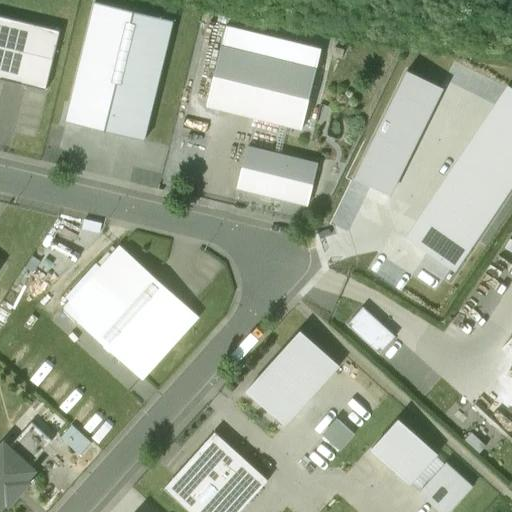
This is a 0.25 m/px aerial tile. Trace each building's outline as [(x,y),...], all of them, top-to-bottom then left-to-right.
[(174,21),(95,2),(66,121),(145,140),(174,21)] [(60,31),(0,16),(0,79),(45,90),(60,31)] [(221,46),(206,106),(302,129),(316,69),(221,46)] [(442,88),(406,71),(354,178),(388,195),(442,88)] [(511,185),(511,88),(507,86),(405,238),(427,252),(419,264),(442,280),(450,268),(454,271),(511,185)] [(318,164),(247,146),(237,188),(308,206),(318,164)] [(195,319),(118,249),(65,307),(142,377),(195,319)] [(395,336),(362,307),(346,325),(379,354),(395,336)] [(300,332),(246,391),(285,425),(338,366),(300,332)] [(331,412),(318,432),(349,450),(361,429),(331,412)] [(436,455),(398,420),(371,449),(410,484),(436,455)] [(4,443),(0,447),(0,507),(5,501),(8,504),(28,483),(25,480),(33,470),(29,466),(52,441),(31,422),(8,448),(4,443)] [(215,432),(163,489),(189,511),(239,511),(268,480),(215,432)] [(449,511),(472,487),(446,463),(419,493),(440,511),(449,511)]
